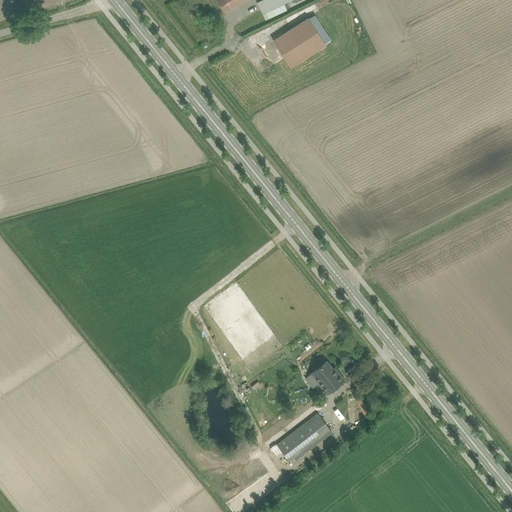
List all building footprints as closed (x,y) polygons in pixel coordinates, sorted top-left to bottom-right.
[(216,0),(225,12),(233,7),(243,0),(216,0)] [(214,18),(204,24),(207,30),(218,24),(214,18)] [(273,40),(290,66),(326,44),(309,18),(273,40)] [(243,271),(249,279),(261,270),(255,262),(243,271)] [(225,317),(226,308),(204,305),(203,314),(225,317)] [(311,373),(328,394),(344,380),(337,371),(336,373),(326,361),(311,373)] [(258,381),(252,386),(254,389),(261,384),(258,381)] [(366,418),(374,414),(365,394),(356,398),(366,418)] [(277,444),(292,463),(332,432),(317,413),(277,444)]
